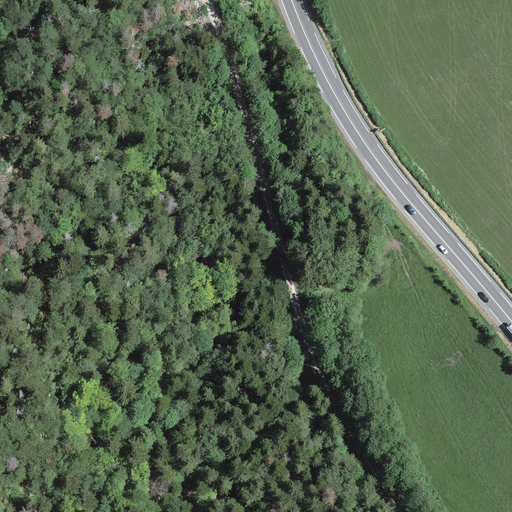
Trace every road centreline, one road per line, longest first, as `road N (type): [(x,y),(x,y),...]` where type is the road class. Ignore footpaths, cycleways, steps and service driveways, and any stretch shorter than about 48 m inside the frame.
road 1 (track): [(406,511),(358,450),(288,290),(206,0)]
road 2 (primary): [(291,0),(372,154),(511,321)]
